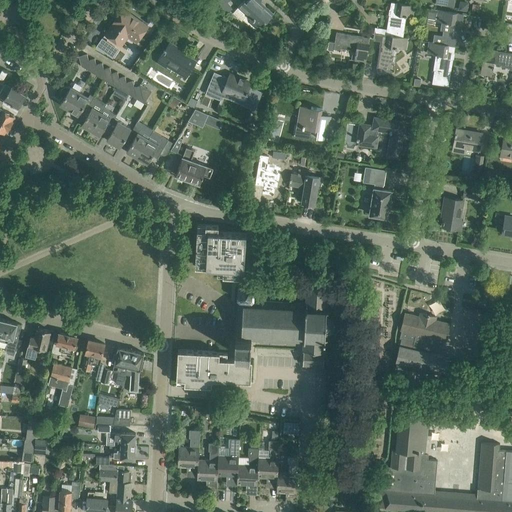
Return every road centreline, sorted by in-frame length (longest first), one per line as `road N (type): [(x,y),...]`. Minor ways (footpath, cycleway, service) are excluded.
road 1 (unclassified): [(411,246),(176,202)]
road 2 (unclassified): [(176,202),(26,117)]
road 3 (residential): [(164,347),(0,308)]
road 4 (residential): [(436,102),(281,70)]
road 5 (residential): [(156,498),(164,347)]
road 6 (residential): [(411,246),(436,102)]
road 7 (residential): [(281,70),(153,0)]
road 8 (unclassified): [(164,347),(176,202)]
